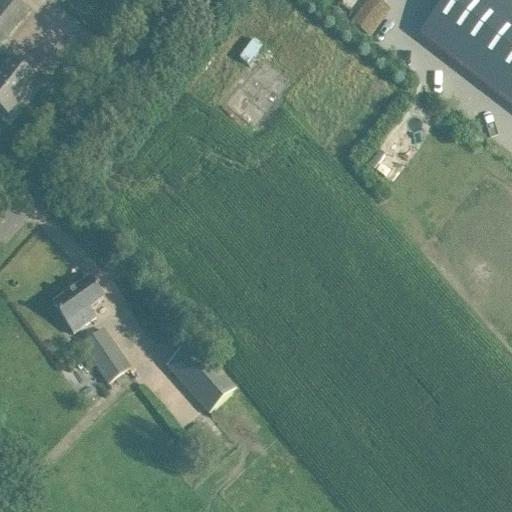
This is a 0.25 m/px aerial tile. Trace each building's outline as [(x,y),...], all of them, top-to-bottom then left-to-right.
[(14,0),(0,0),(0,48),(29,12),(14,0)] [(511,3),(507,0),(448,0),(421,36),(511,105),(511,3)] [(378,27),(358,12),(352,21),(371,36),(378,27)] [(0,110),(10,119),(39,84),(5,56),(0,52),(0,110)] [(368,169),(375,179),(390,167),(383,158),(368,169)] [(90,280),(53,307),(73,335),(96,319),(89,311),(104,300),(90,280)] [(104,332),(81,347),(108,386),(131,370),(104,332)] [(193,344),(167,368),(210,415),(236,391),(193,344)]
